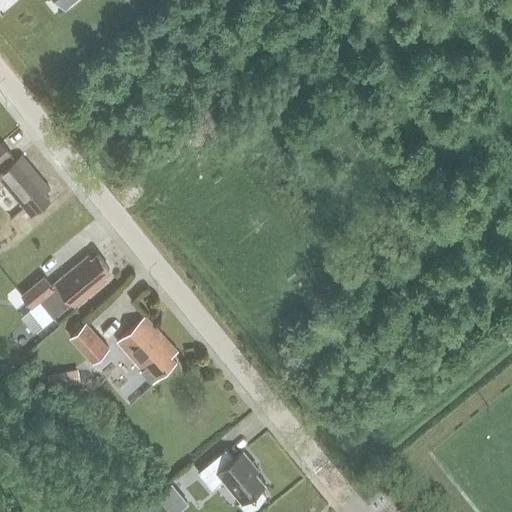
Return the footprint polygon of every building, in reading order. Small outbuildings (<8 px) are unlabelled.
[(0,163),(12,154),(10,151),(2,142),(0,144),(0,163)] [(45,194),(50,189),(21,155),(0,173),(0,178),(31,216),(50,200),(45,194)] [(55,318),(73,303),(75,305),(107,278),(103,274),(109,269),(98,255),(92,260),(88,256),(51,286),(43,277),(22,295),(33,309),(41,303),(52,316),(40,327),(47,336),(61,325),(55,318)] [(41,303),(33,309),(30,311),(41,325),(52,316),(41,303)] [(171,357),(177,352),(144,316),(117,342),(153,383),(176,363),(171,357)] [(87,323),(70,338),(93,363),(110,348),(87,323)] [(49,375),(51,387),(81,382),(79,369),(49,375)] [(245,500),(259,489),(265,483),(249,463),(251,461),(243,451),(234,458),(226,449),(198,472),(212,489),(226,477),(245,500)] [(259,489),(245,500),(241,503),(247,510),(259,506),(265,496),(259,489)] [(157,496),(164,506),(169,511),(178,511),(179,511),(163,491),(157,496)] [(145,511),(168,511),(159,501),(145,511)]
